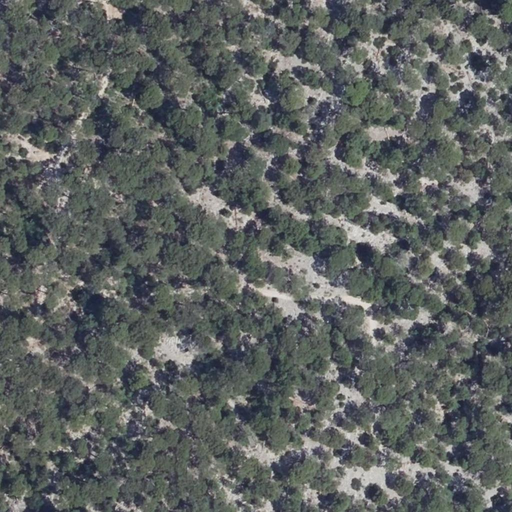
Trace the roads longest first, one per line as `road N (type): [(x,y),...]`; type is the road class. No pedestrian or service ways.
road 1 (track): [(415,511),(382,434),(368,324),(354,307),(223,285),(120,295),(48,274)]
road 2 (track): [(108,0),(105,85),(57,169),(66,225),(48,274)]
